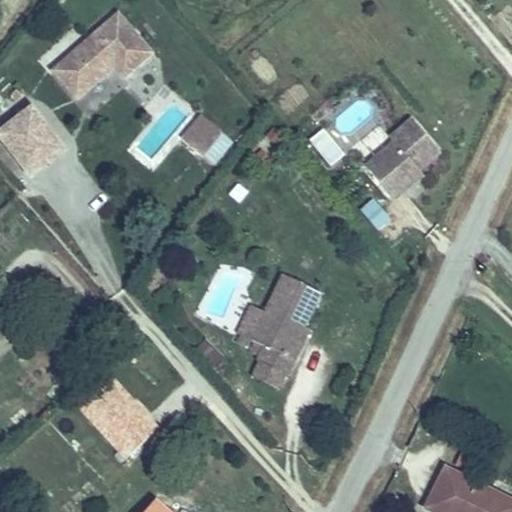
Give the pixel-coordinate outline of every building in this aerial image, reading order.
[(150,61),(121,28),(59,82),(82,107),(117,75),(126,84),(150,61)] [(40,59),(48,69),(65,54),(56,44),(40,59)] [(69,159),(37,118),(5,142),(38,184),(69,159)] [(450,160),(423,128),(401,146),(406,152),(378,175),(396,197),(425,173),(429,178),(450,160)] [(190,154),(198,160),(216,135),(209,129),(190,154)] [(216,135),(198,160),(210,169),(227,145),(216,135)] [(353,164),(334,141),(322,151),(341,174),(353,164)] [(375,196),(359,209),(376,230),(392,218),(375,196)] [(290,272),(270,316),(257,345),(271,351),(260,376),(287,389),(295,372),(299,374),(309,353),(304,349),(315,325),(332,291),(290,272)] [(257,345),(270,316),(256,308),(243,338),(257,345)] [(321,328),(315,325),(304,349),(309,353),(321,328)] [(204,337),(195,351),(216,365),(225,351),(204,337)] [(511,511),(511,506),(450,478),(433,511),(511,511)] [(176,511),(159,496),(144,511),(176,511)]
